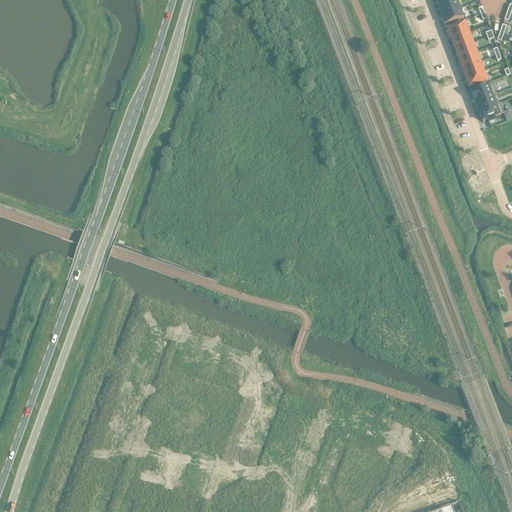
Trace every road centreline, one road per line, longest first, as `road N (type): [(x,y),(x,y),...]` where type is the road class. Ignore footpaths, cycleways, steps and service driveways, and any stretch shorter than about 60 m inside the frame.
road 1 (primary): [(7,511),(186,0)]
road 2 (primary): [(172,0),(0,484)]
road 3 (residential): [(490,166),(426,0)]
road 4 (residential): [(377,511),(474,470),(490,511)]
road 5 (residential): [(76,511),(93,463),(160,487)]
